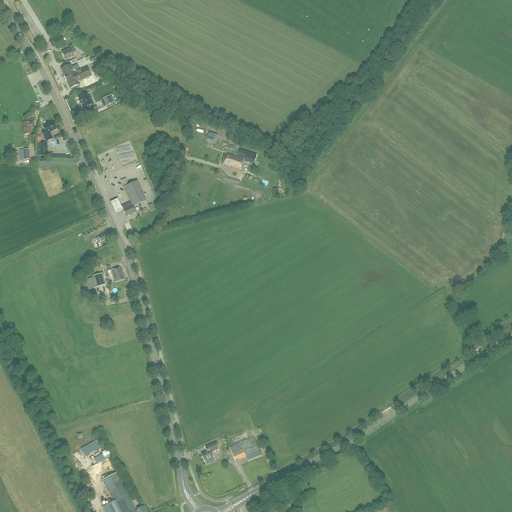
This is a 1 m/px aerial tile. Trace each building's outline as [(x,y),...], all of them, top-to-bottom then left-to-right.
[(28,23),(35,31),(39,28),(28,14),(26,15),(31,21),(28,23)] [(76,52),(74,48),(70,50),(70,49),(62,53),(65,60),(73,57),(72,54),(76,52)] [(71,67),(70,64),(61,69),(64,75),(63,75),(67,83),(70,89),(79,85),(78,82),(91,76),(87,67),(80,71),(77,65),(71,67)] [(88,93),(78,98),(80,101),(79,102),(80,105),(82,105),(84,109),(86,109),(88,114),(93,111),(91,106),(94,105),(92,99),(91,100),(88,93)] [(103,98),(100,100),(101,104),(103,107),(111,104),(114,102),(111,94),(103,98)] [(23,134),(31,134),(30,127),(34,127),(33,122),(23,123),(23,134)] [(49,132),(56,129),(56,128),(55,125),(54,125),(53,122),(43,126),(45,131),(42,132),(46,141),(52,139),(49,132)] [(215,145),(217,138),(207,135),(205,141),(215,145)] [(38,156),(47,156),(47,143),(37,144),(38,156)] [(20,160),(23,160),(28,159),(28,149),(19,150),(20,160)] [(243,158),(245,158),(244,161),(253,164),(256,155),(239,150),(237,157),(227,154),(224,164),(240,170),(244,159),(243,159),(243,158)] [(126,217),(136,212),(133,206),(146,201),(137,181),(124,187),(130,202),(122,205),(121,206),(126,217)] [(117,199),(111,202),(115,212),(122,209),(117,199)] [(140,214),(145,212),(140,204),(135,206),(140,214)] [(108,238),(106,233),(95,239),(97,243),(108,238)] [(111,270),(115,283),(125,280),(121,267),(111,270)] [(93,277),(85,280),(85,283),(87,287),(88,290),(95,287),(96,287),(105,285),(102,274),(92,277),(93,277)] [(248,461),(261,455),(258,449),(253,437),(229,448),(234,459),(238,458),(239,460),(246,456),(248,461)] [(212,450),(213,452),(219,450),(218,448),(219,448),(216,442),(205,447),(207,451),(207,452),(212,450)] [(212,452),(213,452),(212,450),(207,452),(207,451),(201,453),(203,456),(202,457),(203,459),(204,460),(205,461),(214,457),(212,452)] [(114,486),(109,474),(102,477),(107,488),(114,486)] [(127,494),(103,507),(105,511),(146,511),(144,506),(137,510),(137,511),(136,511),(127,494)]
